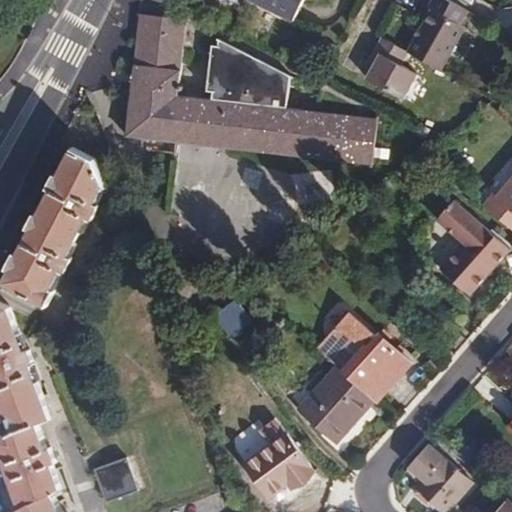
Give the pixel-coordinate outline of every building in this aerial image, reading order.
[(256,0),(293,19),(303,0),(256,0)] [(460,25),(467,11),(446,0),(432,0),(428,8),(432,10),(409,54),(440,71),(464,27),(460,25)] [(134,73),(181,78),(187,20),(140,15),(134,73)] [(402,66),(409,54),(381,39),(374,51),(379,54),(373,66),(367,78),(405,100),(418,75),(402,66)] [(181,78),(134,73),(130,103),(127,140),(373,171),(378,120),(287,111),(289,80),(219,44),(219,52),(213,51),(207,95),(212,96),(212,102),(180,99),(181,78)] [(95,159),(73,150),(30,235),(6,282),(48,304),(56,291),(52,288),(108,183),(95,159)] [(438,161),(428,150),(425,153),(436,162),(438,161)] [(425,153),(414,161),(426,172),(436,162),(425,153)] [(486,206),(511,228),(511,183),(500,197),(496,195),(486,206)] [(471,294),(511,249),(456,199),(439,218),(464,242),(441,268),(471,294)] [(12,308),(0,301),(0,405),(7,426),(9,431),(0,436),(0,443),(22,505),(14,511),(63,511),(53,492),(63,488),(55,464),(59,461),(53,447),(47,447),(40,422),(53,417),(34,364),(38,362),(32,348),(28,350),(12,308)] [(224,306),(212,315),(231,339),(243,330),(225,305),(224,306)] [(375,400),(376,401),(385,391),(376,384),(381,378),(390,385),(411,362),(379,334),(376,337),(347,314),(317,348),(338,367),(375,400)] [(375,400),(338,367),(301,410),(337,442),(375,400)] [(314,471),(287,435),(247,464),(273,499),(282,500),(289,496),(290,490),(286,486),(290,483),(293,486),(314,471)] [(469,465),(477,456),(462,443),(453,452),(469,465)] [(417,484),(419,486),(433,499),(448,511),(451,511),(475,484),(429,446),(409,468),(422,478),(417,484)] [(139,490),(127,459),(96,470),(107,503),(139,490)] [(511,511),(511,503),(510,502),(500,511),(511,511)]
